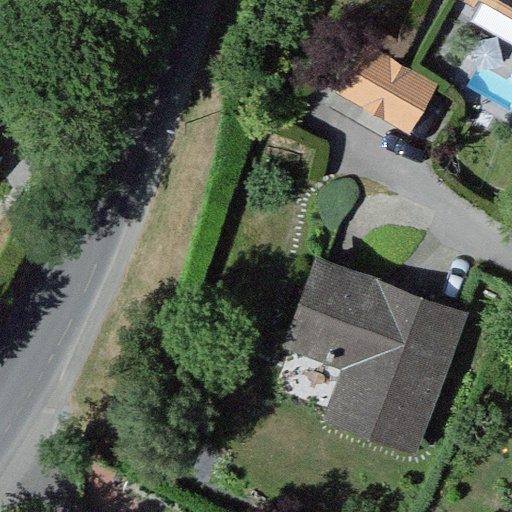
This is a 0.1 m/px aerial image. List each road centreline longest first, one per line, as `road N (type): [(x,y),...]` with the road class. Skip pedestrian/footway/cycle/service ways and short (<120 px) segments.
road 1 (secondary): [(0,402),(110,186),(172,0)]
road 2 (residential): [(344,150),(511,241)]
